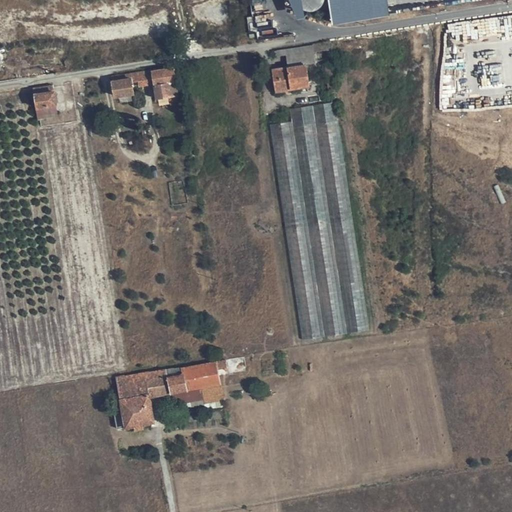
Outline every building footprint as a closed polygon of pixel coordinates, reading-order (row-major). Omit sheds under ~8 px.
[(292,0),(293,0),(300,16),(307,14),(304,0),(330,0),(335,23),(491,0),(292,0)] [(332,58),(329,41),(275,49),(276,55),(286,53),(288,66),(306,63),(315,61),(332,58)] [(330,94),(337,93),(334,69),(332,62),(325,64),(330,94)] [(306,63),(288,66),(273,69),(277,91),(292,89),(292,87),(309,84),(306,63)] [(174,66),(152,70),(153,79),(156,98),(178,94),(174,66)] [(153,79),(152,70),(137,72),(140,87),(152,84),(151,79),(153,79)] [(134,92),(131,73),(112,76),(115,96),(134,92)] [(56,84),(34,87),(37,105),(59,101),(56,84)] [(59,101),(37,105),(39,118),(61,114),(59,101)] [(293,107),(292,109),(294,120),(273,124),(305,337),(313,337),(371,327),(336,101),(293,107)] [(153,129),(140,131),(143,149),(152,148),(151,138),(154,138),(153,129)] [(199,387),(220,382),(218,370),(228,368),(227,360),(194,366),(199,387)] [(172,404),(223,395),(220,382),(199,387),(194,366),(183,368),(184,373),(186,389),(170,393),(172,404)] [(149,397),(170,393),(167,375),(184,373),(183,368),(151,370),(117,377),(121,398),(149,393),(149,397)] [(167,375),(170,393),(186,389),(184,373),(167,375)] [(153,420),(149,397),(149,393),(121,398),(122,406),(112,408),(116,427),(153,420)]
